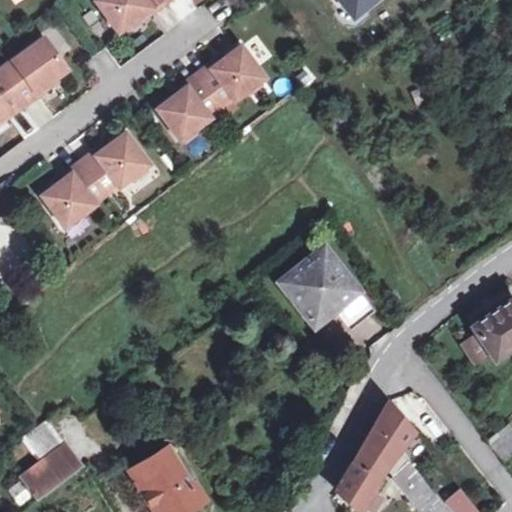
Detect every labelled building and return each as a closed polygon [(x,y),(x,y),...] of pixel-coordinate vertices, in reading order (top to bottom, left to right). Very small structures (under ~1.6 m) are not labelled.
[(98,0),(97,1),(120,33),(153,10),(155,12),(169,0),(98,0)] [(341,0),(353,14),(369,0),(341,0)] [(3,78),(0,74),(0,120),(10,114),(12,116),(67,72),(44,40),(14,63),(17,68),(3,78)] [(243,49),(190,90),(189,89),(159,111),(183,142),(213,121),(212,118),(267,80),(243,49)] [(98,203),(119,188),(120,189),(151,167),(127,135),(97,157),(99,159),(43,198),(66,229),(100,205),(98,203)] [(345,312),(361,299),(367,295),(333,249),(286,285),(316,324),(341,307),(345,312)] [(361,299),(345,312),(357,328),(373,315),(361,299)] [(511,304),(476,330),(481,337),(493,355),(499,363),(511,353),(511,304)] [(481,337),(466,347),(479,365),(493,355),(481,337)] [(315,363),(327,379),(342,368),(330,352),(315,363)] [(399,451),(401,449),(415,436),(394,409),(381,423),(356,464),(381,480),(388,468),(399,451)] [(501,462),(511,453),(511,428),(508,422),(485,440),(501,462)] [(26,443),(44,468),(68,450),(51,426),(26,443)] [(190,511),(206,503),(173,449),(133,473),(156,511),(190,511)] [(388,468),(395,476),(411,462),(401,449),(399,451),(388,468)] [(68,450),(44,468),(25,481),(41,503),(84,472),(68,450)] [(411,462),(395,476),(408,494),(425,480),(411,462)] [(360,511),(361,511),(381,480),(356,464),(339,491),(360,511)] [(18,506),(29,497),(16,482),(5,491),(18,506)]
